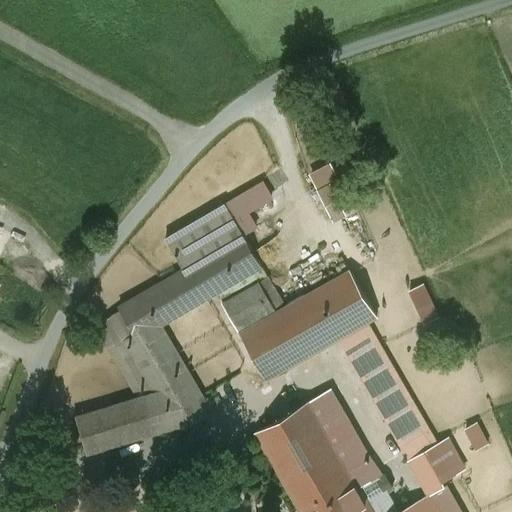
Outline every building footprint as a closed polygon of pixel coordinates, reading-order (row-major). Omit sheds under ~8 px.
[(321,187),(337,217),(355,208),(339,178),(321,187)] [(166,238),(184,269),(244,234),(226,203),(166,238)] [(121,310),(97,324),(140,397),(160,431),(176,426),(178,430),(211,411),(163,328),(163,324),(217,292),(262,266),(244,234),(184,269),(119,306),(121,310)] [(262,266),(217,292),(241,332),(286,307),(262,266)] [(286,307),(241,332),(267,378),(339,338),(367,322),(377,316),(350,270),(286,307)] [(429,321),(444,314),(428,280),(413,287),(429,321)] [(367,322),(339,338),(410,461),(438,444),(437,443),(367,322)] [(348,468),(368,457),(330,389),(309,401),(348,468)] [(84,453),(160,431),(140,397),(73,416),(84,453)] [(373,511),(359,488),(348,468),(309,401),(256,431),(302,511),(373,511)] [(481,419),(468,427),(480,447),(493,440),(481,419)] [(448,438),(437,443),(438,444),(410,461),(429,495),(430,494),(444,486),(441,481),(464,467),(448,438)] [(368,457),(348,468),(359,488),(379,476),(368,457)] [(444,486),(430,494),(440,511),(460,511),(445,486),(444,486)] [(440,511),(430,494),(429,495),(412,505),(411,504),(397,511),(440,511)]
